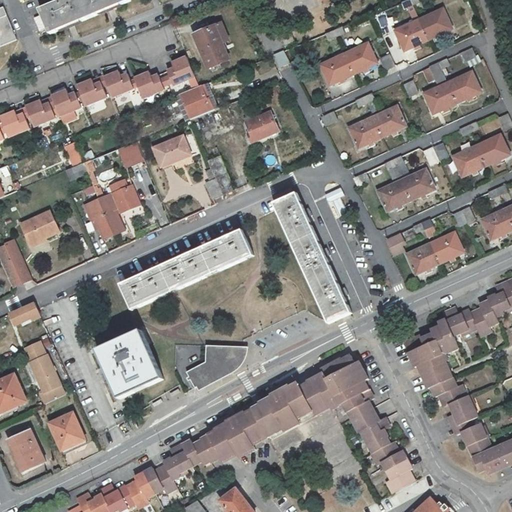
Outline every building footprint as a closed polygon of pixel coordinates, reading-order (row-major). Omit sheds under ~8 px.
[(66,0),(40,11),(49,34),(128,1),(127,0),(66,0)] [(410,19),(416,18),(414,6),(408,8),(410,19)] [(0,46),(16,40),(3,8),(0,8),(0,46)] [(444,8),(420,19),(430,39),(454,28),(444,8)] [(430,39),(420,19),(397,30),(406,50),(430,39)] [(221,22),(194,34),(208,68),(229,59),(222,43),(228,40),(221,22)] [(343,26),(335,30),(338,36),(346,33),(343,26)] [(338,36),(335,30),(327,33),(330,39),(338,36)] [(293,34),(282,39),(285,47),(296,42),(293,34)] [(370,42),(346,53),(355,74),(379,63),(370,42)] [(473,47),(461,53),(465,62),(471,59),(473,65),(483,60),(480,55),(477,56),(473,47)] [(400,49),(391,53),(395,65),(405,60),(400,49)] [(289,63),(283,51),(274,56),(281,68),(289,63)] [(355,74),(346,53),(322,63),(331,84),(355,74)] [(395,65),(391,53),(381,58),(386,69),(395,65)] [(196,77),(187,57),(172,63),(174,68),(168,71),(170,76),(173,83),(175,87),(196,77)] [(302,59),(290,64),(294,73),(306,67),(302,59)] [(448,59),(440,63),(443,70),(451,67),(448,59)] [(443,70),(440,63),(427,68),(432,81),(438,78),(440,81),(447,78),(443,70)] [(120,72),(105,78),(106,81),(110,90),(114,99),(135,89),(131,81),(128,74),(122,77),(120,72)] [(474,72),(449,83),(458,104),(484,92),(474,72)] [(150,73),(136,79),(139,88),(144,99),(165,91),(164,87),(161,80),(159,75),(152,78),(150,73)] [(104,77),(94,81),(96,85),(102,83),(106,91),(110,90),(106,81),(105,78),(104,77)] [(102,83),(96,85),(94,81),(94,80),(79,87),(81,92),(85,101),(87,107),(109,98),(106,91),(102,83)] [(414,80),(406,85),(411,96),(420,92),(414,80)] [(458,104),(449,83),(426,94),(435,114),(458,104)] [(179,95),(189,119),(214,109),(204,85),(179,95)] [(68,91),(53,97),(56,102),(59,111),(62,118),(83,109),(80,102),(77,93),(70,96),(68,91)] [(373,92),(365,96),(368,103),(373,114),(381,110),(373,92)] [(189,119),(179,95),(176,97),(186,121),(189,119)] [(368,103),(365,96),(357,99),(360,107),(368,103)] [(53,97),(43,102),(45,107),(51,104),(55,113),(59,111),(56,102),(53,97)] [(43,102),(28,108),(30,113),(34,122),(36,129),(58,120),(55,113),(51,104),(45,107),(43,102)] [(398,105),(374,116),(383,137),(408,126),(398,105)] [(28,108),(17,112),(19,118),(26,115),(30,123),(34,122),(30,113),(28,108)] [(258,118),(254,110),(248,113),(251,121),(248,122),(253,132),(249,134),(252,141),(278,130),(270,113),(258,118)] [(339,120),(335,111),(322,116),(326,125),(339,120)] [(17,112),(2,119),(5,124),(8,133),(11,139),(32,130),(30,123),(26,115),(19,118),(17,112)] [(511,127),(511,117),(510,112),(499,117),(506,131),(511,127)] [(383,137),(374,116),(350,127),(359,148),(383,137)] [(476,121),(468,125),(471,132),(480,128),(476,121)] [(471,132),(468,125),(461,128),(464,135),(471,132)] [(100,133),(99,129),(85,134),(87,139),(100,133)] [(502,135),(478,146),(487,165),(511,154),(502,135)] [(173,165),(172,162),(191,154),(184,136),(154,148),(163,169),(173,165)] [(82,154),(77,142),(67,146),(71,154),(69,155),(74,167),(85,162),(84,161),(82,154)] [(440,161),(449,157),(443,143),(434,148),(440,161)] [(135,146),(120,152),(126,167),(141,161),(135,146)] [(487,165),(478,146),(454,157),(464,176),(487,165)] [(431,165),(440,161),(434,148),(425,152),(431,165)] [(92,151),(82,154),(84,161),(94,157),(92,151)] [(402,155),(393,159),(402,177),(410,173),(402,155)] [(220,156),(209,161),(212,170),(223,196),(233,192),(226,175),(228,175),(220,156)] [(402,177),(393,159),(386,163),(394,180),(402,177)] [(90,161),(85,162),(89,172),(94,170),(90,161)] [(85,162),(74,167),(67,170),(71,180),(89,172),(85,162)] [(427,169),(403,180),(413,200),(436,189),(427,169)] [(223,196),(212,170),(206,173),(210,182),(206,184),(212,201),(223,196)] [(367,173),(354,179),(358,186),(370,180),(367,173)] [(413,200),(403,180),(379,191),(389,211),(413,200)] [(504,184),(496,187),(500,195),(507,192),(504,184)] [(87,196),(97,192),(94,186),(84,189),(87,196)] [(132,187),(101,201),(115,236),(126,231),(119,215),(140,206),(132,187)] [(500,195),(496,187),(488,191),(492,198),(500,195)] [(336,218),(347,213),(340,199),(345,196),(340,188),(325,196),(336,218)] [(274,197),(277,203),(294,195),(291,189),(274,197)] [(294,195),(277,203),(274,205),(330,325),(353,315),(297,194),(294,195)] [(115,236),(101,201),(88,207),(94,222),(97,221),(105,240),(115,236)] [(469,207),(462,211),(468,223),(475,219),(469,207)] [(511,230),(511,221),(506,208),(482,219),(492,240),(511,230)] [(468,223),(462,211),(454,215),(461,227),(468,223)] [(51,212),(22,224),(30,243),(59,231),(51,212)] [(430,218),(423,222),(426,229),(434,225),(430,218)] [(426,229),(423,222),(414,226),(417,233),(426,229)] [(122,285),(133,311),(254,256),(243,231),(122,285)] [(456,231),(432,242),(442,263),(466,252),(456,231)] [(402,233),(385,241),(389,249),(406,241),(402,233)] [(5,242),(13,262),(23,285),(31,282),(12,239),(5,242)] [(13,262),(5,242),(0,244),(0,253),(5,266),(13,262)] [(13,262),(5,266),(15,289),(23,285),(13,262)] [(450,406),(466,398),(462,388),(458,389),(444,358),(459,350),(454,337),(468,331),(469,334),(479,330),(481,335),(493,330),(491,326),(500,322),(498,318),(507,314),(505,311),(511,308),(511,281),(498,288),(501,297),(498,298),(497,296),(489,300),(490,302),(486,304),(481,306),(483,311),(479,312),(479,311),(472,314),(470,311),(466,313),(462,315),(463,317),(460,318),(456,310),(443,315),(446,321),(438,325),(440,329),(431,333),(433,337),(427,340),(425,336),(405,344),(416,369),(420,368),(423,375),(427,374),(438,398),(443,396),(444,399),(442,401),(444,404),(445,407),(450,406)] [(35,304),(10,315),(14,324),(39,313),(37,309),(35,304)] [(141,332),(98,352),(120,401),(164,381),(141,332)] [(39,343),(25,349),(31,362),(30,363),(43,394),(40,395),(44,403),(64,394),(47,355),(45,356),(39,343)] [(248,348),(208,346),(208,363),(190,372),(199,387),(200,390),(236,372),(243,364),(245,360),(247,354),(248,348)] [(343,363),(342,361),(323,372),(325,376),(319,379),(320,381),(302,390),(300,385),(262,405),(262,407),(251,413),(239,420),(237,418),(224,425),(225,427),(216,431),(217,432),(208,437),(219,458),(223,464),(238,456),(240,460),(256,451),(254,447),(265,440),(283,431),(285,434),(302,425),(300,421),(315,413),(317,417),(333,409),(334,411),(345,406),(349,413),(371,401),(374,400),(365,383),(369,381),(361,364),(356,367),(352,358),(343,363)] [(0,414),(30,401),(18,375),(0,383),(0,414)] [(451,422),(454,429),(469,421),(479,416),(470,397),(466,398),(450,406),(454,415),(449,418),(451,422)] [(371,401),(349,413),(350,418),(360,434),(363,432),(382,422),(374,407),(371,401)] [(71,413),(50,424),(65,453),(86,442),(71,413)] [(382,422),(363,432),(380,464),(383,463),(393,481),(389,483),(395,493),(416,481),(413,475),(410,476),(409,473),(415,470),(405,451),(400,454),(398,451),(400,450),(396,442),(391,445),(388,438),(389,437),(385,429),(391,426),(388,419),(382,422)] [(473,429),(469,421),(454,429),(456,433),(457,436),(463,434),(473,429)] [(463,434),(469,447),(489,438),(482,424),(473,429),(463,434)] [(31,430),(8,441),(24,472),(46,461),(31,430)] [(219,458),(208,437),(201,441),(202,442),(193,447),(191,442),(170,452),(174,459),(171,461),(170,459),(163,463),(165,466),(157,471),(158,473),(155,474),(152,469),(135,478),(137,483),(134,485),(133,483),(124,487),(134,505),(136,509),(147,503),(145,499),(163,490),(165,493),(175,487),(172,481),(181,477),(180,474),(208,459),(210,463),(219,458)] [(489,438),(469,447),(479,470),(487,467),(491,476),(511,467),(511,441),(494,450),(489,438)] [(134,505),(124,487),(114,493),(110,486),(99,492),(109,511),(112,511),(124,505),(126,509),(134,505)] [(254,511),(237,489),(221,501),(228,511),(254,511)] [(109,511),(99,492),(97,493),(99,497),(93,500),(94,502),(91,504),(86,495),(76,500),(80,508),(82,511),(109,511)] [(430,497),(413,511),(452,511),(445,504),(443,505),(440,502),(437,504),(430,497)] [(206,511),(198,501),(185,507),(188,511),(206,511)]
